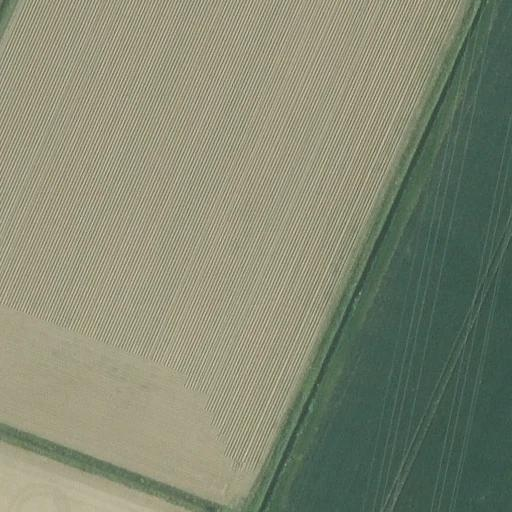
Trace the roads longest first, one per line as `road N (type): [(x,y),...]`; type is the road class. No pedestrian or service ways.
road 1 (track): [(496,0),(272,511)]
road 2 (track): [(0,450),(163,511)]
